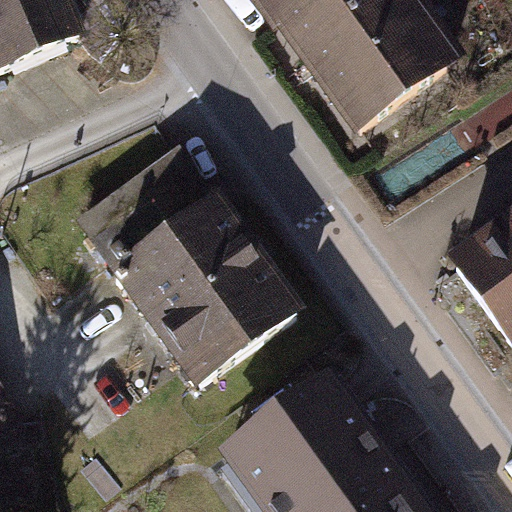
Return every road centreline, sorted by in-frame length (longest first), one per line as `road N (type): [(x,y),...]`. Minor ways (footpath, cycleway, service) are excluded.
road 1 (residential): [(511,481),(214,67)]
road 2 (residential): [(0,177),(188,88),(214,67)]
